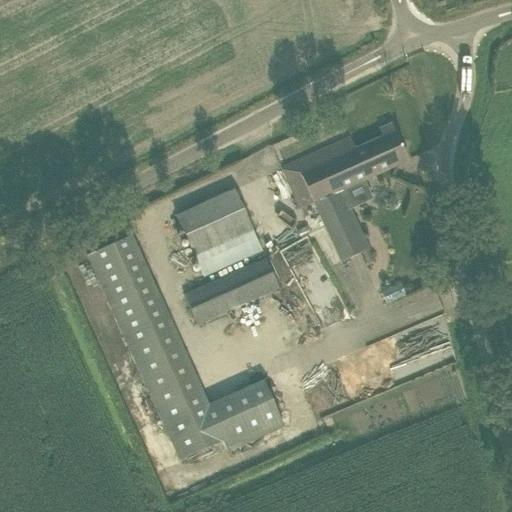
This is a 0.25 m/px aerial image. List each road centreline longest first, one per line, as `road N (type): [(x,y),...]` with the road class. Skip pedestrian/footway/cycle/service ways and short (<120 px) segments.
road 1 (unclassified): [(0,253),(408,41)]
road 2 (unclassified): [(511,466),(439,166),(467,73),(455,28)]
